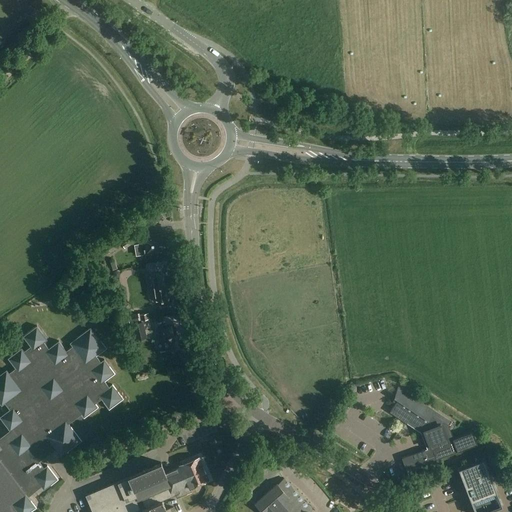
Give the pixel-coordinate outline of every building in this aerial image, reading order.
[(136,231),(121,241),(125,248),(140,237),(136,231)] [(141,237),(144,253),(162,250),(161,242),(162,242),(161,233),(141,237)] [(149,273),(150,288),(154,287),(156,302),(169,300),(167,286),(165,286),(163,272),(155,273),(154,264),(146,265),(146,268),(150,273),(149,273)] [(87,290),(95,288),(93,280),(85,281),(87,290)] [(149,315),(148,313),(140,314),(139,313),(138,314),(138,313),(128,315),(129,322),(140,320),(141,321),(158,317),(157,313),(149,315)] [(129,324),(133,340),(145,337),(141,321),(129,324)] [(122,323),(126,337),(130,336),(127,322),(122,323)] [(173,335),(171,325),(158,328),(160,338),(163,337),(166,351),(179,348),(176,334),(173,335)] [(48,349),(43,342),(47,340),(36,326),(23,336),(30,347),(24,351),(21,348),(8,358),(15,368),(9,373),(6,370),(0,374),(0,404),(1,406),(5,403),(9,409),(0,416),(0,417),(10,430),(0,437),(0,511),(27,511),(35,506),(28,496),(41,486),(43,490),(57,479),(47,465),(43,468),(39,462),(55,449),(60,456),(81,441),(66,420),(79,411),(84,417),(97,407),(95,403),(101,399),(109,409),(123,398),(112,385),(109,387),(104,381),(114,373),(104,359),(100,362),(96,356),(106,348),(90,328),(70,343),(72,346),(66,351),(58,341),(48,349)] [(395,403),(389,412),(407,424),(421,433),(423,439),(425,444),(427,449),(401,458),(403,462),(406,472),(407,473),(430,464),(429,462),(477,444),(472,432),(455,438),(453,439),(449,440),(444,426),(448,424),(449,422),(398,387),(394,398),(397,400),(395,403)] [(392,438),(397,433),(387,424),(383,429),(392,438)] [(275,430),(267,432),(269,445),(278,443),(275,430)] [(86,495),(93,511),(139,511),(140,511),(136,502),(135,500),(141,497),(142,499),(146,508),(142,509),(143,510),(143,511),(176,511),(175,508),(174,506),(166,510),(165,510),(161,500),(162,500),(175,494),(177,497),(192,491),(190,487),(209,479),(205,472),(201,473),(198,466),(202,465),(199,457),(180,465),(180,467),(176,468),(174,470),(165,473),(161,462),(128,476),(128,478),(86,495)] [(466,487),(467,489),(468,488),(471,494),(468,495),(468,497),(469,496),(470,498),(472,504),(474,508),(472,509),(472,510),(475,510),(475,511),(483,511),(486,511),(487,511),(494,508),(498,507),(501,506),(498,500),(496,493),(483,460),(482,461),(482,460),(475,463),(470,465),(469,464),(467,464),(468,466),(467,466),(460,469),(459,470),(462,477),(460,477),(461,479),(462,478),(464,483),(466,487)] [(311,509),(284,479),(277,484),(255,504),(262,511),(309,511),(309,510),(311,509)]
